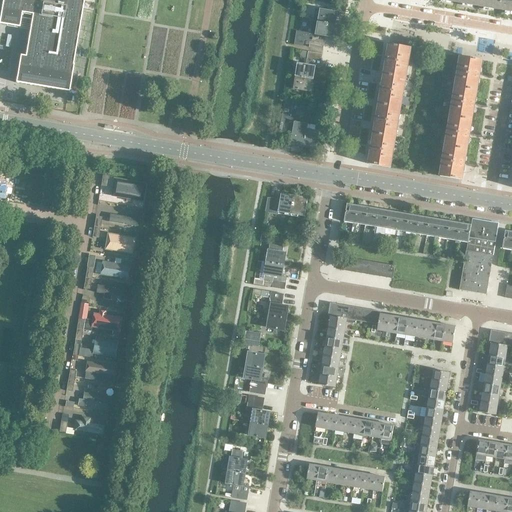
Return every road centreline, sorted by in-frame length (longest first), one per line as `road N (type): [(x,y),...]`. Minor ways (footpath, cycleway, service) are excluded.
road 1 (tertiary): [(333,175),(0,121)]
road 2 (residential): [(51,427),(85,219)]
road 3 (residential): [(333,175),(364,4)]
road 4 (residential): [(476,313),(311,285)]
road 5 (tertiary): [(487,203),(333,175)]
road 6 (residential): [(511,27),(364,4)]
road 7 (residential): [(487,203),(508,82)]
